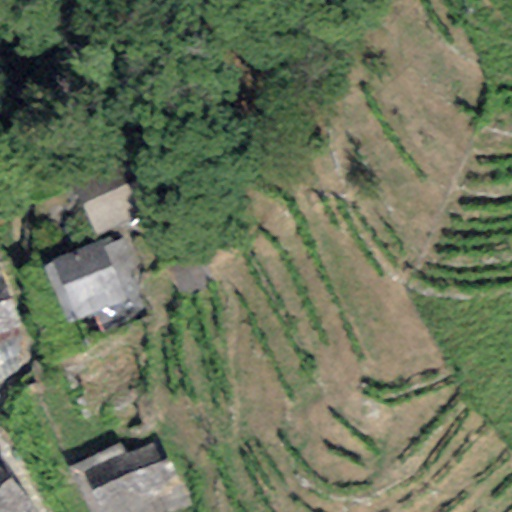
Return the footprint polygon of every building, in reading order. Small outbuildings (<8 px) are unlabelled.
[(122,170),(73,196),(96,239),(145,213),(122,170)] [(107,237),(42,262),(67,326),(138,299),(127,270),(132,268),(121,240),(110,244),(107,237)] [(0,274),(0,337),(20,331),(0,274)] [(120,445),(70,467),(90,511),(171,511),(193,502),(173,459),(161,464),(152,444),(125,456),(120,445)] [(0,511),(25,511),(32,505),(0,471),(0,511)]
